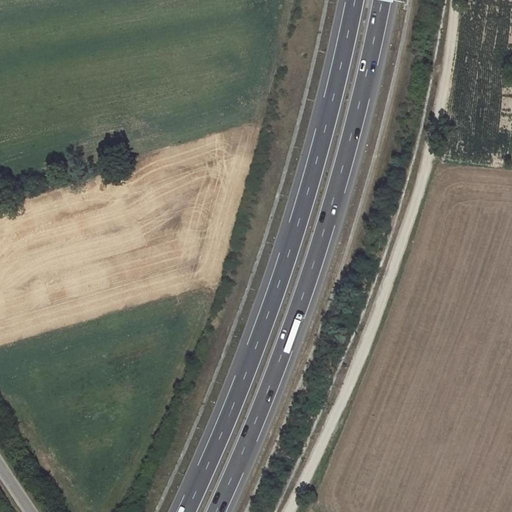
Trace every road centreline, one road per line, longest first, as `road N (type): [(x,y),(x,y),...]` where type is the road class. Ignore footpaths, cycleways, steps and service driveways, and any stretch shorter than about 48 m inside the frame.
road 1 (track): [(452,0),(420,186),(328,432),(289,511)]
road 2 (trunk): [(354,0),(280,278),(186,511)]
road 3 (trunk): [(215,511),(300,303),(381,0)]
